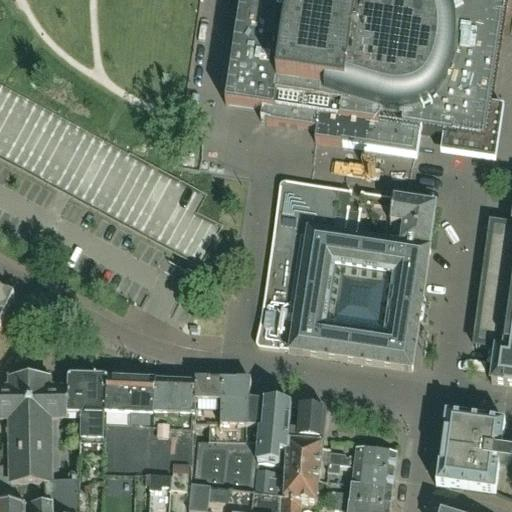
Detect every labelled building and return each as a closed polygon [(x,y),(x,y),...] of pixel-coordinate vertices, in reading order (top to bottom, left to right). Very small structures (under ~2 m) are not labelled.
[(495,164),(502,113),(492,112),(507,0),(241,0),(226,107),(268,114),(266,126),(317,134),(315,145),(343,150),(384,155),(416,160),(420,136),(445,140),(443,157),(495,164)] [(0,82),(0,161),(176,256),(184,261),(187,262),(195,267),(201,270),(212,249),(219,237),(223,229),(197,215),(206,198),(160,173),(129,155),(128,155),(129,152),(0,82)] [(406,374),(406,375),(413,376),(414,370),(413,370),(420,325),(420,324),(421,324),(423,322),(426,306),(425,305),(425,304),(424,304),(424,303),(423,303),(430,258),(431,258),(431,254),(431,253),(431,252),(430,252),(436,208),(394,202),(391,226),(398,227),(397,232),(404,233),(402,248),(365,242),(366,232),(359,231),(362,216),(363,214),(337,210),(340,193),(297,187),(285,185),(283,186),(282,186),(282,187),(281,188),(280,189),(280,190),(279,200),(275,220),(275,227),(268,270),(260,321),(256,345),(256,346),(257,348),(257,349),(259,350),(260,351),(289,356),(290,356),(295,357),(406,374)] [(511,226),(490,224),(472,350),(485,352),(495,353),(490,387),(511,389),(511,226)] [(1,332),(15,302),(0,294),(0,336),(2,332),(1,332)] [(69,423),(69,383),(54,383),(54,381),(7,382),(7,384),(10,385),(10,392),(8,392),(8,393),(0,393),(0,424),(9,424),(9,426),(11,426),(11,433),(10,433),(10,435),(7,435),(7,439),(11,439),(11,450),(10,450),(10,453),(11,452),(11,469),(10,469),(10,471),(0,470),(0,511),(79,511),(80,487),(59,487),(59,423),(69,423)] [(83,423),(83,382),(69,381),(69,383),(69,423),(83,423)] [(107,419),(108,383),(83,382),(83,423),(83,445),(107,445),(107,429),(107,419)] [(136,420),(137,384),(108,383),(107,419),(136,420)] [(155,421),(157,385),(157,384),(137,384),(136,420),(152,421),(155,421)] [(250,432),(251,403),(251,386),(196,384),(196,387),(194,406),(193,423),(193,431),(210,432),(209,448),(249,450),(250,432)] [(157,385),(155,421),(193,423),(194,406),(196,387),(166,386),(157,385)] [(262,432),(264,405),(251,403),(250,432),(262,432)] [(290,434),(291,409),(264,405),(262,432),(261,441),(262,442),(268,442),(267,455),(289,456),(289,447),(289,444),(290,434)] [(283,511),(285,505),(302,506),(301,507),(317,508),(318,502),(318,494),(319,486),(323,450),(319,449),(319,445),(323,446),(324,438),(326,416),(301,411),(300,410),(299,410),(298,435),(290,435),(291,434),(290,434),(289,444),(289,447),(289,456),(267,455),(264,499),(254,498),(252,511),(283,511)] [(511,451),(511,427),(505,426),(446,418),(436,489),(496,497),(500,468),(511,469),(511,457),(501,456),(502,450),(511,451)] [(190,492),(193,431),(193,423),(155,421),(152,421),(152,435),(151,438),(139,436),(139,431),(107,429),(107,445),(106,482),(134,483),(139,483),(138,489),(163,491),(190,492)] [(209,448),(210,432),(193,431),(190,492),(193,492),(199,448),(209,448)] [(395,476),(397,458),(357,452),(356,462),(337,459),(331,458),(329,468),(341,469),(355,471),(395,476)] [(329,468),(328,476),(340,478),(341,469),(329,468)] [(393,494),(395,476),(355,471),(353,489),(393,494)] [(133,511),(134,489),(106,488),(104,511),(133,511)] [(161,511),(163,491),(138,489),(134,489),(133,511),(161,511)] [(391,511),(393,494),(353,489),(352,498),(343,497),(318,494),(318,502),(336,504),(336,505),(391,511)] [(189,511),(190,492),(163,491),(161,511),(189,511)] [(209,511),(212,495),(193,492),(190,492),(189,511),(209,511)]
